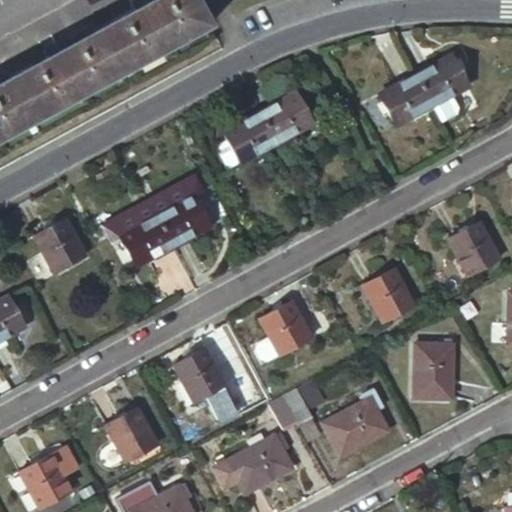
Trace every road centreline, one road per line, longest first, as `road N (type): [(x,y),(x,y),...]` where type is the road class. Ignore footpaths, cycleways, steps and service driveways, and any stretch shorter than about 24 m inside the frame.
road 1 (residential): [(0,412),(511,134)]
road 2 (residential): [(0,190),(265,47),(335,21),(511,4)]
road 3 (residential): [(511,405),(314,511)]
